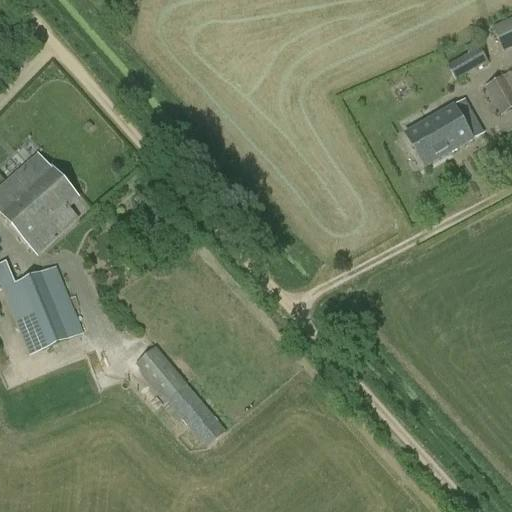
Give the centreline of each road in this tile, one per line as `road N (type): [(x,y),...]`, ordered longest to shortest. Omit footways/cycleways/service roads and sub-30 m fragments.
road 1 (track): [(454,511),(8,0)]
road 2 (unknown): [(286,313),(511,191)]
